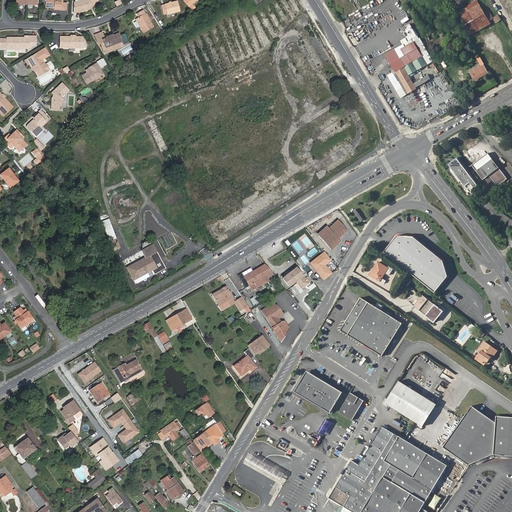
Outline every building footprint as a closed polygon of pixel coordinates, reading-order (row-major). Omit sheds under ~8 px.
[(62,8),(62,10),(68,10),(68,3),(64,3),(64,0),(47,0),(47,8),(56,8),(56,7),(62,8)] [(91,9),(99,0),(82,0),(77,2),(76,12),(81,11),(81,12),(91,9)] [(485,14),(477,1),(458,11),(455,13),(469,36),(490,23),(489,21),(493,18),(489,11),(485,14)] [(180,11),(177,2),(165,5),(166,5),(168,13),(168,14),(180,11)] [(150,21),(145,14),(143,11),(137,14),(139,18),(136,20),(143,32),(153,27),(150,21)] [(106,52),(123,45),(118,31),(112,33),(113,35),(107,37),(107,38),(105,39),(104,36),(103,32),(96,34),(100,43),(102,42),(106,52)] [(438,31),(427,37),(433,48),(434,48),(431,42),(441,37),(440,34),(438,31)] [(442,33),(440,34),(441,37),(431,42),(434,48),(438,57),(444,54),(446,58),(453,54),(442,33)] [(8,39),(1,39),(1,47),(8,47),(8,49),(30,49),(38,44),(38,36),(26,36),(26,38),(20,38),(20,39),(17,39),(18,38),(8,38),(8,39)] [(85,48),(90,45),(86,37),(77,37),(73,37),(63,37),(63,47),(85,48)] [(433,48),(427,37),(422,39),(429,50),(433,48)] [(47,49),(28,61),(30,65),(31,64),(34,68),(35,68),(37,66),(38,68),(37,70),(37,71),(41,76),(50,71),(46,66),(47,65),(44,60),(51,56),(47,49)] [(414,61),(418,69),(431,62),(426,54),(414,61)] [(402,65),(404,67),(408,75),(415,71),(417,70),(411,60),(402,65)] [(52,62),(47,65),(46,66),(50,71),(56,67),(52,62)] [(91,73),(90,72),(84,75),(89,83),(105,73),(99,63),(91,68),(92,70),(93,72),(91,73)] [(433,63),(429,66),(433,74),(438,71),(433,63)] [(470,72),(475,80),(488,73),(483,65),(470,72)] [(396,71),(409,92),(416,88),(413,84),(408,75),(404,67),(396,71)] [(403,96),(409,92),(396,71),(390,75),(403,96)] [(319,81),(314,84),(318,92),(324,89),(319,81)] [(61,102),(63,102),(63,97),(70,91),(63,83),(54,92),(54,101),(53,101),(53,110),(61,110),(61,106),(61,102)] [(317,102),(328,96),(325,91),(314,97),(317,102)] [(2,96),(3,96),(0,93),(0,92),(0,111),(1,113),(11,103),(7,100),(7,101),(4,99),(2,96)] [(247,115),(231,108),(220,129),(229,128),(230,139),(235,143),(245,148),(248,144),(255,150),(265,149),(268,150),(273,145),(273,144),(272,137),(272,135),(280,127),(281,126),(280,119),(287,118),(284,96),(271,98),(272,108),(252,111),(249,109),(255,103),(254,101),(248,95),(239,105),(240,110),(246,113),(247,115)] [(36,119),(29,125),(29,127),(33,132),(35,132),(50,119),(42,110),(34,117),(36,119)] [(21,137),(22,135),(17,130),(11,136),(9,134),(3,139),(11,148),(14,145),(20,152),(28,144),(23,139),(21,137)] [(275,140),(284,141),(285,133),(276,132),(275,140)] [(155,138),(165,168),(172,165),(162,136),(155,138)] [(37,138),(33,142),(41,150),(45,146),(37,138)] [(213,159),(218,156),(207,143),(203,147),(213,159)] [(37,148),(31,152),(36,158),(42,153),(37,148)] [(204,161),(183,172),(192,189),(189,191),(207,226),(232,213),(229,207),(239,202),(238,199),(285,175),(280,166),(271,171),(267,163),(262,165),(260,162),(251,167),(245,155),(240,157),(238,154),(214,167),(214,166),(208,169),(204,161)] [(506,179),(491,158),(486,161),(482,155),(477,158),(482,166),(475,171),(482,180),(488,175),(496,185),(506,179)] [(451,161),(448,163),(470,191),(478,185),(457,157),(451,161)] [(315,174),(319,180),(327,174),(323,168),(315,174)] [(1,175),(6,182),(14,176),(9,169),(1,175)] [(14,176),(6,182),(10,188),(18,182),(14,176)] [(161,207),(165,219),(184,213),(180,201),(161,207)] [(154,208),(147,211),(154,226),(160,223),(154,208)] [(356,208),(353,210),(361,221),(362,220),(363,219),(356,208)] [(340,241),(337,238),(346,230),(338,220),(328,228),(327,227),(318,235),(330,249),(340,241)] [(326,225),(317,233),(318,235),(327,227),(326,225)] [(398,234),(385,250),(435,292),(449,276),(444,260),(414,235),(398,234)] [(115,240),(111,242),(115,251),(121,248),(118,243),(117,243),(115,240)] [(143,244),(143,252),(153,246),(147,242),(143,244)] [(153,246),(143,252),(146,258),(128,268),(135,281),(145,275),(157,268),(155,264),(162,261),(153,246)] [(323,267),(325,265),(331,260),(324,252),(310,263),(323,280),(329,275),(323,267)] [(162,261),(155,264),(157,268),(160,272),(166,268),(162,261)] [(381,278),(384,272),(387,267),(378,261),(374,268),(375,269),(371,276),(383,283),(385,280),(381,278)] [(258,288),(276,278),(266,265),(245,277),(250,286),(255,283),(258,288)] [(304,273),(298,265),(294,268),(300,276),(304,273)] [(329,275),(331,273),(325,265),(323,267),(329,275)] [(384,272),(389,275),(393,269),(388,266),(387,267),(384,272)] [(160,272),(157,268),(145,275),(135,281),(136,283),(139,284),(145,280),(145,278),(146,277),(148,278),(160,272)] [(300,288),(310,280),(304,273),(300,276),(294,268),(288,273),(289,275),(282,280),(287,287),(295,281),(300,288)] [(397,295),(401,297),(408,288),(403,285),(397,295)] [(235,302),(226,287),(213,295),(219,305),(228,300),(230,305),(235,302)] [(439,317),(443,312),(423,295),(414,306),(434,321),(438,316),(439,317)] [(243,309),(248,306),(243,299),(239,301),(243,309)] [(368,301),(348,334),(378,353),(382,356),(403,323),(368,301)] [(285,322),(281,322),(278,318),(283,315),(277,306),(276,307),(274,303),(262,311),(273,327),(282,341),(289,328),(285,322)] [(17,310),(27,324),(33,319),(26,309),(23,311),(20,307),(17,310)] [(21,328),(27,324),(17,310),(14,312),(16,315),(13,317),(15,320),(15,322),(17,322),(21,328)] [(176,328),(191,319),(186,310),(167,321),(170,327),(174,325),(176,328)] [(0,323),(0,330),(4,335),(10,330),(4,322),(1,324),(0,323)] [(153,329),(149,323),(145,325),(146,326),(144,327),(147,332),(149,331),(153,329)] [(154,337),(157,336),(153,329),(149,331),(153,338),(154,337)] [(161,349),(164,347),(157,336),(154,337),(159,347),(160,346),(161,349)] [(258,352),(259,353),(269,345),(262,336),(248,347),(254,356),(258,352)] [(491,357),(491,358),(497,351),(484,341),(479,349),(481,350),(476,358),(484,364),(487,360),(489,356),(491,357)] [(22,358),(27,354),(23,349),(18,353),(22,358)] [(252,371),(256,367),(250,359),(254,356),(248,349),(245,352),(248,356),(234,367),(241,376),(250,369),(252,371)] [(121,382),(142,371),(136,361),(125,366),(124,365),(114,370),(121,382)] [(100,371),(93,362),(76,374),(84,384),(100,371)] [(330,412),(331,410),(342,392),(307,370),(295,391),(330,412)] [(385,403),(403,413),(416,391),(399,380),(385,403)] [(98,402),(109,394),(102,383),(91,391),(98,402)] [(437,403),(416,391),(403,413),(424,426),(437,403)] [(134,403),(141,399),(136,392),(129,396),(134,403)] [(352,420),(355,416),(364,402),(364,401),(351,392),(339,412),(352,420)] [(118,402),(121,401),(116,394),(110,399),(114,404),(118,402)] [(125,399),(129,406),(134,403),(129,396),(125,399)] [(70,423),(79,416),(77,412),(80,410),(73,401),(63,408),(65,410),(62,411),(70,423)] [(208,417),(214,413),(207,403),(194,411),(198,417),(203,413),(205,416),(207,414),(208,417)] [(444,447),(470,465),(495,453),(511,454),(511,415),(505,415),(497,415),(497,421),(472,405),(444,447)] [(122,409),(106,420),(112,428),(121,422),(126,429),(118,434),(124,443),(138,431),(122,409)] [(179,428),(182,425),(177,418),(175,420),(174,421),(179,428)] [(317,432),(323,436),(332,422),(326,418),(317,432)] [(174,421),(160,430),(162,432),(166,437),(179,428),(174,421)] [(222,433),(225,430),(220,422),(217,424),(216,424),(222,433)] [(224,436),(222,433),(216,424),(213,427),(220,438),(224,436)] [(76,434),(78,432),(73,425),(69,428),(75,436),(77,435),(76,434)] [(429,511),(422,508),(449,465),(401,435),(400,436),(382,426),(369,447),(364,456),(359,464),(352,460),(351,462),(346,469),(344,468),(341,473),(343,474),(329,497),(344,506),(341,511),(342,511),(429,511)] [(180,432),(186,439),(189,437),(184,429),(180,432)] [(71,447),(78,442),(70,431),(66,434),(63,436),(61,436),(58,438),(57,440),(64,449),(69,445),(71,447)] [(206,432),(194,441),(200,450),(204,447),(205,448),(210,445),(209,443),(211,442),(212,444),(214,443),(206,432)] [(16,455),(20,460),(35,449),(27,439),(16,448),(20,453),(16,455)] [(118,461),(112,453),(111,454),(107,448),(108,447),(102,439),(89,448),(95,457),(97,455),(101,461),(99,462),(105,471),(118,461)] [(195,454),(200,451),(194,442),(188,446),(195,454)] [(202,452),(212,444),(211,442),(209,443),(210,445),(205,448),(204,447),(200,450),(202,452)] [(0,450),(5,459),(11,454),(6,447),(0,450)] [(129,464),(130,463),(142,455),(139,449),(126,459),(129,463),(128,464),(129,465),(129,464)] [(280,481),(284,474),(249,453),(245,460),(280,481)] [(193,461),(200,471),(210,464),(202,454),(193,461)] [(186,461),(180,466),(184,470),(189,466),(186,461)] [(31,478),(36,474),(27,463),(22,467),(31,478)] [(92,490),(104,481),(97,471),(94,473),(97,478),(96,479),(88,484),(92,490)] [(10,491),(8,488),(10,486),(12,485),(6,476),(0,480),(0,492),(3,491),(5,495),(10,491)] [(155,489),(158,487),(154,482),(156,481),(153,477),(145,483),(152,493),(156,490),(155,489)] [(172,499),(184,491),(174,477),(167,482),(171,489),(167,492),(172,499)] [(44,503),(35,491),(33,488),(28,493),(39,507),(44,503)] [(44,503),(47,500),(40,491),(38,488),(35,491),(44,503)] [(119,505),(123,502),(112,488),(108,491),(109,494),(106,497),(115,508),(119,505)] [(145,495),(150,502),(154,499),(149,492),(145,495)] [(164,508),(169,505),(160,493),(155,496),(164,508)] [(435,507),(441,497),(435,493),(429,504),(435,507)] [(106,511),(98,500),(91,505),(92,506),(84,511),(106,511)] [(142,511),(149,511),(143,502),(139,505),(142,511)]
